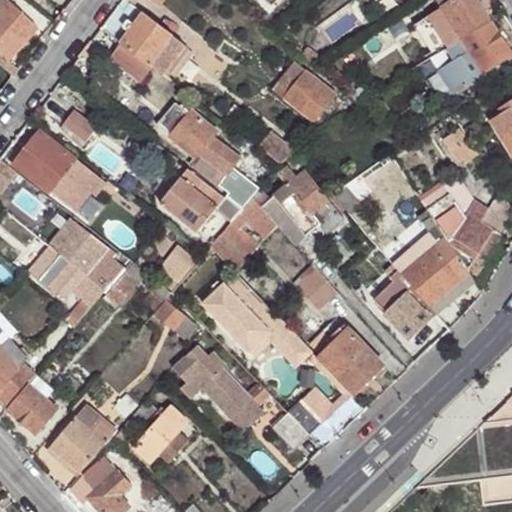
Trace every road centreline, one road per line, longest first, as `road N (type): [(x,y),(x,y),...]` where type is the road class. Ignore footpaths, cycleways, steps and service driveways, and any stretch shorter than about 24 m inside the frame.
road 1 (residential): [(511,316),(311,511)]
road 2 (residential): [(0,126),(98,0)]
